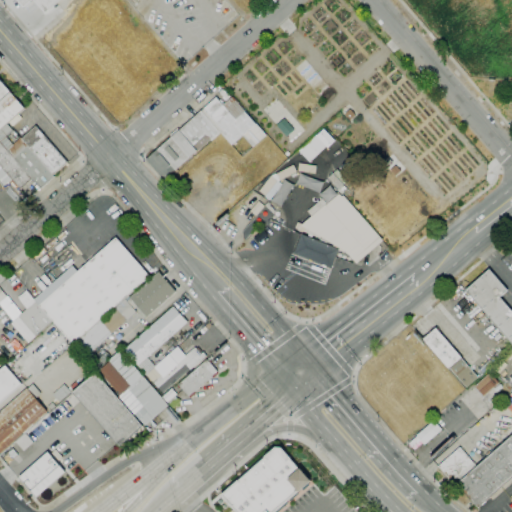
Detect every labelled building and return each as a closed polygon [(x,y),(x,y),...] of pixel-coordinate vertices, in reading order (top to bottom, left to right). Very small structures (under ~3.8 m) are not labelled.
[(59,0),(45,13),(33,0),(31,0),(23,7),(16,0),(59,0)] [(0,130),(0,79),(25,107),(7,124),(0,130)] [(164,180),(146,160),(216,97),(223,105),(227,101),(232,97),(266,135),(253,147),(243,135),(232,145),(220,132),(212,140),(211,138),(164,180)] [(53,175),(54,176),(41,188),(33,178),(21,189),(12,179),(5,186),(1,182),(8,175),(8,174),(0,181),(0,169),(2,168),(1,166),(0,166),(0,130),(7,124),(13,131),(6,137),(13,144),(20,138),(21,139),(53,175)] [(21,139),(36,127),(67,162),(53,175),(21,139)] [(333,140),(322,128),(298,151),(309,162),(333,140)] [(339,189),(328,177),(333,173),(344,185),(339,189)] [(323,182),(299,174),(296,183),(319,192),(323,182)] [(267,196),(272,198),(271,202),(282,206),(291,185),(274,178),(267,196)] [(331,183),(315,197),(319,201),(307,212),(310,216),(308,219),(350,268),(381,241),(331,183)] [(331,268),(294,253),(301,234),(339,249),(331,268)] [(125,299),(116,307),(101,320),(73,345),(52,321),(36,335),(19,316),(35,302),(34,300),(73,265),(78,271),(116,238),(150,277),(125,299)] [(511,344),(465,290),(489,269),(508,290),(500,297),(511,309),(511,344)] [(130,297),(159,272),(176,291),(147,317),(130,297)] [(139,315),(130,324),(127,321),(90,353),(93,356),(87,361),(73,345),(101,320),(102,321),(117,308),(116,307),(125,299),(139,315)] [(139,365),(125,350),(174,306),(188,322),(148,357),(139,365)] [(436,328),(462,358),(461,358),(449,368),(449,369),(423,338),(436,328)] [(148,357),(164,375),(196,348),(201,354),(204,352),(206,355),(163,393),(154,383),(154,384),(138,366),(139,365),(148,357)] [(97,373),(110,361),(109,360),(120,350),(169,405),(152,420),(157,426),(150,432),(145,426),(144,427),(144,426),(97,373)] [(104,362),(100,357),(107,351),(111,356),(104,362)] [(449,368),(466,388),(478,378),(461,358),(449,368)] [(189,397),(178,385),(207,359),(218,371),(189,397)] [(0,403),(0,370),(6,365),(22,384),(0,403)] [(144,426),(121,446),(73,392),(96,372),(97,373),(144,426)] [(498,382),(489,372),(473,386),(483,396),(498,382)] [(0,454),(0,412),(27,388),(28,389),(33,384),(41,394),(36,398),(49,413),(0,454)] [(59,402),(53,395),(64,384),(71,392),(59,402)] [(172,407),(168,402),(176,396),(180,401),(172,407)] [(416,435),(423,444),(441,429),(433,420),(416,435)] [(511,436),(511,478),(478,508),(457,485),(511,436)] [(221,495),(235,511),(275,511),(311,481),(281,447),(276,447),(221,495)] [(455,485),(438,466),(460,447),(477,466),(455,485)] [(37,498),(19,477),(49,452),(66,473),(37,498)]
